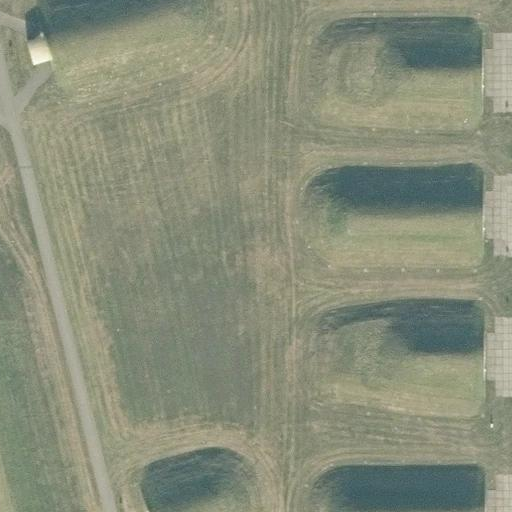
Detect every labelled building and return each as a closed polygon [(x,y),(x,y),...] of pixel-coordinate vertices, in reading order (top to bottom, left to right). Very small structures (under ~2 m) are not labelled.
[(52,60),(54,70),(191,32),(182,0),(127,0),(42,24),(45,36),(52,60)] [(52,60),(45,36),(28,41),(34,64),(52,60)] [(483,60),(482,47),(398,48),(398,96),(483,95),(483,84),(483,81),(483,64),(483,60)] [(483,205),(483,190),(341,190),(341,237),(483,237),(483,227),(483,224),(483,207),(483,205)] [(0,450),(15,511),(63,511),(15,328),(9,317),(0,302),(0,450)] [(485,345),(485,331),(403,331),(403,379),(485,379),(485,368),(485,365),(485,349),(485,345)] [(242,511),(229,474),(146,502),(149,511),(242,511)] [(486,500),(486,489),(343,489),(343,511),(485,511),(486,506),(486,500)]
